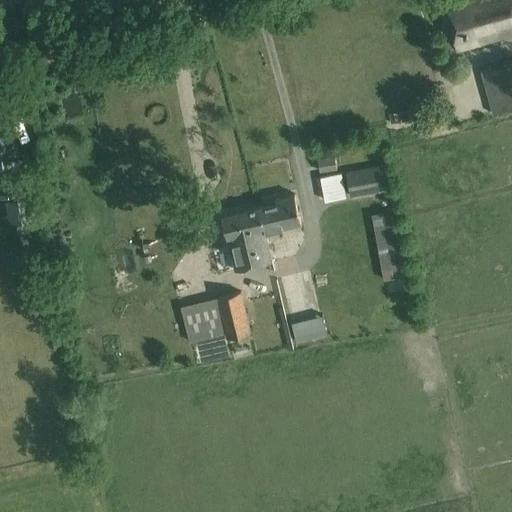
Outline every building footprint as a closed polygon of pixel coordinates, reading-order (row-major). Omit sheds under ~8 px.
[(462,53),(461,47),(511,33),(511,0),(444,0),(455,38),(444,41),(449,57),(462,53)] [(511,57),(480,66),(483,79),(503,73),(511,106),(511,57)] [(12,132),(0,134),(0,195),(23,191),(12,132)] [(335,154),(318,157),(320,171),(337,169),(335,154)] [(385,163),(373,166),(346,171),(351,195),(390,187),(385,163)] [(325,200),(345,196),(341,172),(320,176),(325,200)] [(276,202),(259,206),(264,230),(266,240),(280,237),(278,227),(301,222),(294,193),(275,198),(276,202)] [(264,230),(259,206),(222,213),(234,268),(271,260),(266,240),(264,230)] [(403,267),(396,229),(375,233),(382,271),(403,267)] [(384,273),(386,295),(395,294),(393,272),(384,273)] [(291,308),(307,301),(296,273),(279,280),(291,308)] [(217,296),(217,297),(225,333),(226,337),(251,331),(241,289),(217,296)] [(225,333),(217,297),(181,305),(190,341),(225,333)] [(294,323),(298,341),(327,334),(323,316),(294,323)]
